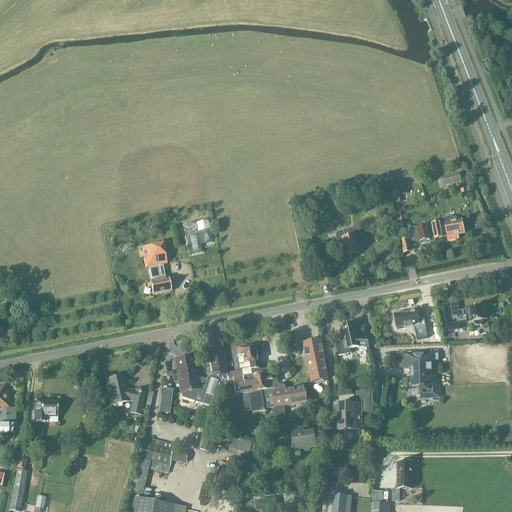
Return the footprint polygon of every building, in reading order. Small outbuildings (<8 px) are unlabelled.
[(340,210),(337,211),(338,219),(342,219),(350,217),(348,208),(340,210)] [(464,234),(462,221),(441,225),(440,223),(432,225),(427,226),(418,228),(411,230),(413,241),(421,240),(421,242),(430,240),(435,239),(443,238),(443,236),(447,235),(448,237),(449,241),(458,239),(457,236),(464,234)] [(338,248),(341,250),(344,250),(346,257),(359,254),(358,250),(359,249),(358,244),(357,244),(355,236),(354,230),(338,233),(336,236),(338,248)] [(163,245),(142,249),(146,269),(150,268),(151,269),(150,269),(152,280),(153,280),(153,281),(152,282),(150,282),(153,296),(155,295),(171,292),(168,279),(165,279),(164,278),(165,278),(163,268),(163,267),(162,267),(162,266),(167,265),(163,247),(163,245)] [(320,246),(312,247),(315,263),(323,262),(320,246)] [(453,320),(460,319),(460,317),(466,316),(467,324),(474,322),(475,325),(477,327),(481,326),(483,324),(482,321),(487,320),(484,307),(466,310),(466,311),(459,312),(457,304),(450,305),(453,320)] [(417,341),(428,339),(424,316),(419,317),(418,311),(396,315),(399,329),(414,327),(417,341)] [(354,325),(342,327),(345,341),(336,343),(339,358),(352,355),(351,350),(359,348),(368,349),(369,349),(367,340),(357,339),(354,325)] [(321,340),(303,344),(311,383),(328,380),(328,379),(324,360),(325,360),(321,341),(321,340)] [(240,372),(229,374),(230,384),(240,382),(245,412),(252,411),(253,414),(267,412),(267,410),(273,409),(276,422),(286,420),(284,407),(307,403),(305,388),(281,391),(281,390),(274,375),(272,373),(270,371),(268,370),(265,370),(262,371),(260,372),(256,347),(237,350),(240,372)] [(411,388),(420,388),(422,387),(423,399),(421,399),(421,400),(439,399),(439,386),(431,386),(431,378),(431,373),(435,373),(435,365),(438,364),(438,352),(419,352),(401,353),(402,369),(411,369),(411,388)] [(176,361),(179,377),(176,377),(177,382),(180,382),(182,394),(182,395),(183,398),(215,409),(217,401),(219,395),(230,393),(223,353),(210,355),(214,376),(212,376),(209,378),(208,379),(206,382),(200,379),(196,357),(176,361)] [(131,414),(140,416),(145,393),(136,391),(136,392),(132,393),(131,391),(127,390),(124,377),(106,381),(112,406),(130,402),(133,403),(131,414)] [(2,418),(0,418),(0,436),(12,436),(12,426),(15,426),(15,412),(11,412),(6,385),(0,386),(0,412),(1,412),(2,418)] [(36,423),(45,423),(45,418),(59,418),(59,403),(36,403),(36,423)] [(361,431),(361,405),(345,405),(345,431),(361,431)] [(291,431),(294,450),(314,447),(312,433),(304,435),(303,429),(291,431)] [(206,433),(203,450),(213,452),(216,435),(206,433)] [(218,436),(215,447),(246,455),(249,444),(218,436)] [(151,446),(143,444),(139,462),(171,469),(172,463),(185,464),(186,455),(174,454),(176,446),(152,441),(151,446)] [(27,458),(20,457),(11,509),(13,510),(20,511),(22,497),(24,497),(26,486),(24,485),(27,472),(25,472),(27,458)] [(397,490),(412,490),(412,463),(397,463),(397,490)] [(239,484),(240,478),(219,474),(216,488),(237,493),(239,486),(241,487),(242,484),(239,484)] [(175,500),(135,492),(131,511),(184,511),(185,510),(173,508),(175,500)] [(344,511),(346,498),(334,497),(332,511),(344,511)]
